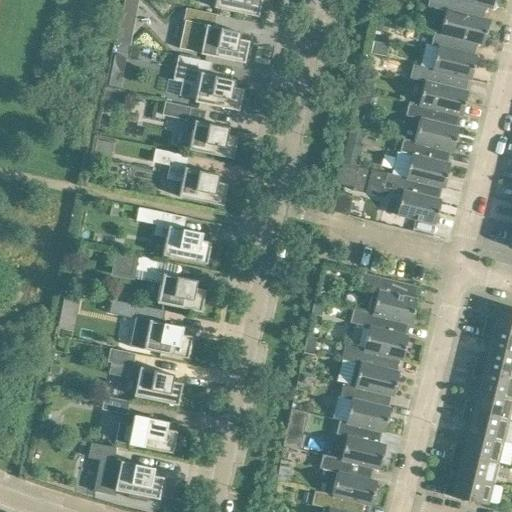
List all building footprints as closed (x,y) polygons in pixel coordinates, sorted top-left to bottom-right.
[(261,0),(215,0),(214,8),(258,17),(261,0)] [(492,8),(458,0),(428,0),(427,6),(445,11),(440,33),(434,31),(434,32),(483,44),(489,20),(482,18),(485,7),(492,9),(492,8)] [(458,0),(492,8),(494,0),(458,0)] [(249,41),(239,39),(240,32),(234,31),(214,27),(217,15),(186,8),(183,21),(184,22),(179,48),(201,52),(200,54),(244,63),(249,41)] [(383,23),(375,21),(373,31),(381,32),(383,23)] [(115,42),(129,45),(132,31),(118,28),(115,42)] [(483,44),(434,32),(430,46),(437,47),(431,69),(412,65),(471,80),(477,55),(474,54),(476,43),(483,45),(483,44)] [(117,44),(115,55),(129,58),(131,47),(117,44)] [(234,80),(228,79),(208,74),(211,63),(178,56),(173,80),(182,82),(179,96),(195,99),(194,102),(238,111),(243,89),(233,87),(234,80)] [(412,65),(401,63),(399,73),(410,76),(412,65)] [(408,102),(408,103),(462,116),(468,91),(465,91),(468,79),(470,80),(471,80),(412,65),(410,76),(409,79),(423,82),(418,104),(408,102)] [(104,103),(114,105),(116,93),(106,91),(104,103)] [(370,95),(358,93),(355,106),(367,109),(370,95)] [(237,137),(227,135),(228,128),(222,127),(222,126),(199,122),(202,110),(165,102),(162,115),(186,120),(185,124),(187,127),(193,128),(188,150),(232,159),(237,137)] [(462,116),(408,103),(405,116),(419,120),(414,142),(402,139),(402,140),(450,151),(453,152),(459,128),(456,127),(459,116),(462,116)] [(104,158),(107,142),(97,140),(94,156),(104,158)] [(450,151),(402,140),(399,153),(397,152),(391,174),(405,178),(441,187),(441,188),(444,189),(444,188),(450,164),(447,163),(450,152),(450,151)] [(360,144),(348,141),(342,163),(356,166),(361,144),(360,144)] [(167,179),(182,182),(179,197),(223,206),(227,184),(217,182),(218,175),(212,174),(212,173),(185,168),(178,167),(180,154),(155,149),(152,162),(170,166),(167,179)] [(371,169),(357,166),(353,187),(352,190),(365,193),(371,169)] [(386,198),(388,188),(402,192),(396,215),(435,225),(441,200),(438,199),(441,188),(441,187),(405,178),(391,174),(386,173),(371,169),(365,193),(386,198)] [(211,242),(201,240),(202,233),(196,232),(170,226),(172,214),(139,208),(136,221),(156,225),(154,236),(166,238),(163,255),(207,264),(211,242)] [(117,252),(113,274),(135,279),(135,276),(161,281),(161,284),(157,303),(201,312),(205,290),(195,288),(197,281),(190,280),(183,278),(163,274),(156,273),(156,274),(131,269),(133,255),(117,252)] [(133,255),(131,269),(156,274),(156,273),(158,262),(158,260),(133,255)] [(362,273),(358,287),(372,290),(367,312),(353,309),(353,310),(411,324),(417,300),(414,299),(416,287),(420,288),(420,287),(362,273)] [(325,300),(315,298),(312,313),(322,315),(325,300)] [(147,331),(146,337),(143,349),(187,358),(192,337),(192,336),(182,334),(183,327),(177,326),(142,318),(145,307),(112,300),(109,313),(135,318),(133,328),(147,331)] [(483,326),(511,333),(511,332),(511,309),(497,306),(494,318),(486,316),(483,326)] [(66,310),(64,321),(73,323),(75,312),(66,310)] [(344,346),(402,360),(408,337),(408,336),(404,335),(407,324),(411,324),(353,310),(349,323),(368,328),(366,337),(363,350),(344,345),(344,346)] [(487,349),(511,355),(511,332),(511,333),(483,326),(481,335),(487,337),(489,337),(487,349)] [(307,335),(307,337),(304,349),(314,351),(317,339),(317,337),(307,335)] [(402,360),(344,346),(340,359),(355,363),(350,385),(343,383),(343,384),(393,396),(399,372),(396,371),(399,360),(402,360)] [(110,349),(107,362),(132,367),(135,354),(110,349)] [(473,368),(511,377),(511,355),(487,349),(484,360),(475,358),(473,368)] [(61,366),(53,365),(51,373),(60,375),(61,366)] [(173,374),(167,373),(140,367),(134,396),(178,405),(182,383),(172,381),(173,374)] [(476,391),(511,399),(511,377),(473,368),(471,377),(479,379),(476,391)] [(298,379),(299,384),(304,385),(308,382),(307,376),(302,375),(298,379)] [(339,420),(339,421),(384,432),(390,408),(387,407),(390,396),(393,397),(393,396),(343,384),(339,397),(351,400),(345,422),(339,420)] [(508,421),(511,408),(511,404),(511,399),(476,391),(474,402),(465,400),(463,410),(508,421)] [(102,410),(127,415),(129,402),(104,396),(102,410)] [(307,413),(290,409),(282,446),(299,449),(307,413)] [(469,421),(466,433),(503,442),(508,421),(463,410),(460,419),(469,421)] [(134,415),(132,425),(120,422),(116,442),(128,444),(172,453),(177,431),(164,429),(165,422),(159,420),(134,415)] [(384,433),(384,432),(339,421),(335,434),(346,437),(340,459),(322,455),(379,469),(385,445),(379,443),(381,432),(384,433)] [(455,442),(452,452),(498,463),(503,442),(466,433),(463,444),(455,442)] [(163,477),(153,475),(154,468),(148,467),(113,460),(116,448),(91,443),(88,456),(102,459),(95,491),(115,495),(116,491),(129,493),(128,498),(147,502),(148,497),(159,499),(163,477)] [(459,463),(456,475),(493,484),(498,463),(452,452),(450,461),(459,463)] [(314,491),(371,505),(376,481),(370,479),(372,468),(379,470),(379,469),(322,455),(319,469),(337,473),(332,495),(314,491)] [(291,470),(281,469),(279,481),(288,483),(291,470)] [(487,506),(493,484),(456,475),(453,486),(445,484),(442,495),(487,506)] [(370,506),(371,505),(314,491),(311,505),(323,508),(322,511),(361,511),(364,504),(370,506)]
